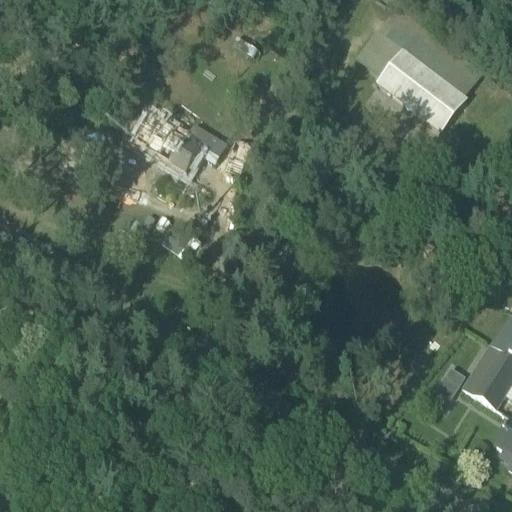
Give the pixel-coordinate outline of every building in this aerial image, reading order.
[(467,105),(464,103),(474,91),(399,33),(365,76),(378,86),(377,87),(442,137),(467,105)] [(146,155),(186,179),(210,140),(193,130),(186,142),(162,128),(141,161),(142,162),(146,155)] [(240,187),(252,149),(235,142),(230,155),(222,181),(240,187)] [(511,319),(479,363),(461,391),(494,413),(511,384),(511,319)] [(511,425),(496,451),(511,461),(511,466),(508,473),(511,476),(511,425)]
